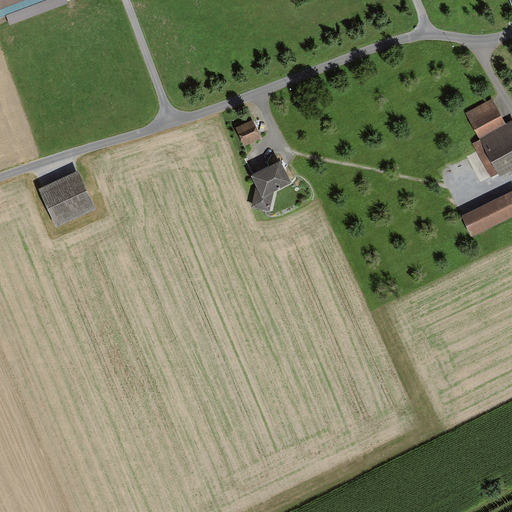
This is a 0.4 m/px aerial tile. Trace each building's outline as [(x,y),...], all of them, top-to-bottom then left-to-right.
[(480,137),(506,122),(492,97),(466,112),(480,137)] [(472,141),(491,176),(499,172),(500,175),(511,168),(511,118),(506,122),(480,137),(472,141)] [(241,126),(248,142),(259,137),(251,122),(241,126)] [(281,162),(254,175),(259,187),(254,207),(271,211),(274,192),(291,184),(281,162)] [(45,188),(59,220),(92,206),(79,174),(45,188)] [(511,192),(465,215),(473,233),(511,214),(511,192)]
